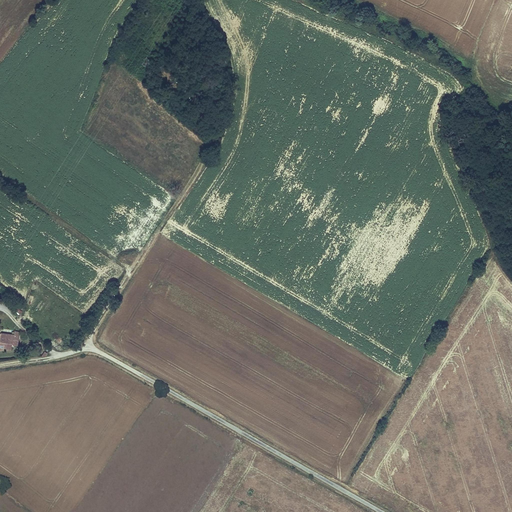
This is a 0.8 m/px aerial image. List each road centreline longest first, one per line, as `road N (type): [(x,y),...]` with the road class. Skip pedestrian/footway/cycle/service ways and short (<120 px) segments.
road 1 (unclassified): [(380,511),(104,354),(85,349),(54,357)]
road 2 (track): [(208,149),(85,349)]
